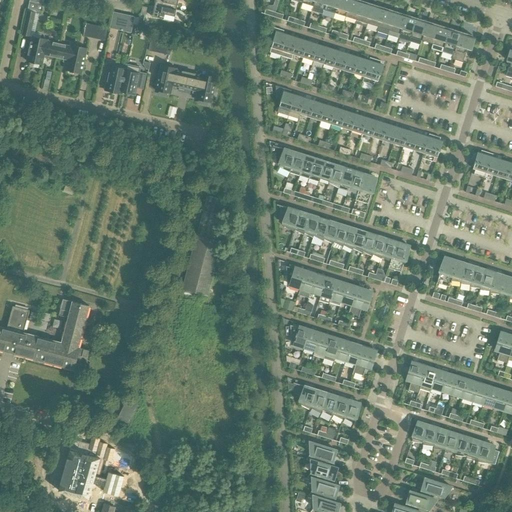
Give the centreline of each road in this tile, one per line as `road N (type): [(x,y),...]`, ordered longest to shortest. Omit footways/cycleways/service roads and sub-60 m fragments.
road 1 (unclassified): [(155,511),(167,472),(140,374),(202,138),(4,84),(19,0)]
road 2 (residential): [(377,413),(501,13)]
